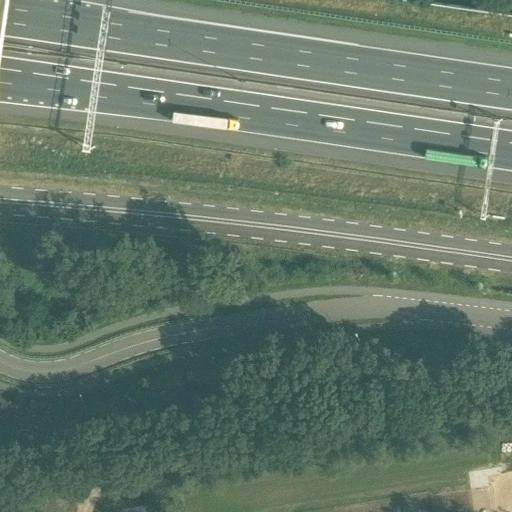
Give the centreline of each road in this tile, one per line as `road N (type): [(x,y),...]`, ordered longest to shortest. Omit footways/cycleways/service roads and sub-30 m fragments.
road 1 (unclassified): [(0,362),(53,372),(196,332),(387,307),(511,319)]
road 2 (track): [(511,403),(0,481)]
road 3 (motorway): [(511,96),(0,21)]
road 4 (motorway): [(0,76),(511,151)]
road 5 (secondary): [(511,259),(281,226),(0,201)]
